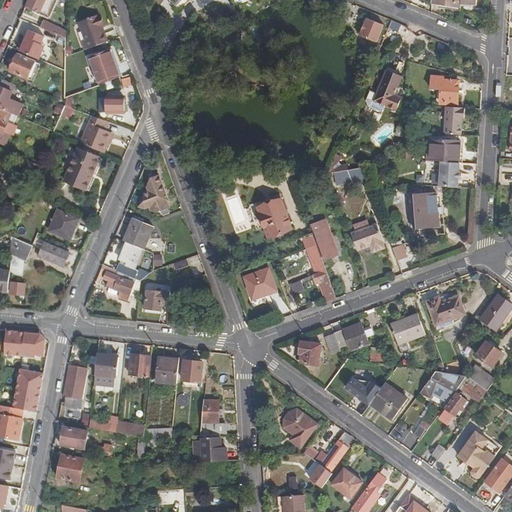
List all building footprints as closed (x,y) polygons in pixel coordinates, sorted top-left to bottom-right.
[(41,11),(45,0),(27,0),(25,5),(41,11)] [(102,33),(99,27),(101,27),(96,15),(77,22),(85,41),(81,42),(84,50),(106,41),(103,33),(102,33)] [(376,42),(383,25),(367,19),(360,35),(376,42)] [(39,28),(66,39),(66,32),(43,22),(42,25),(38,23),(38,26),(40,27),(39,28)] [(66,39),(39,28),(35,38),(66,50),(66,39)] [(117,76),(114,67),(115,66),(109,48),(88,56),(98,83),(117,76)] [(27,79),(35,61),(17,54),(10,71),(27,79)] [(370,91),(365,103),(368,108),(383,114),(386,107),(397,112),(402,99),(394,95),(402,77),(386,70),(376,93),(370,91)] [(457,103),(458,81),(452,80),(452,78),(445,77),(433,76),(432,90),(442,90),(442,102),(457,103)] [(0,108),(11,114),(18,116),(23,105),(9,99),(15,85),(3,80),(0,86),(0,108)] [(121,114),(122,97),(108,96),(107,114),(121,114)] [(70,118),(75,105),(65,101),(64,106),(61,115),(70,118)] [(349,121),(354,107),(350,106),(345,120),(349,121)] [(461,135),(461,118),(463,118),(464,107),(445,106),(444,134),(461,135)] [(0,140),(3,133),(11,114),(0,108),(0,140)] [(106,142),(110,131),(106,129),(109,120),(94,113),(82,143),(104,153),(108,142),(106,142)] [(106,142),(108,142),(111,144),(115,133),(110,131),(106,142)] [(3,133),(0,140),(0,144),(4,146),(9,135),(3,133)] [(441,161),(458,162),(459,151),(456,150),(456,140),(438,139),(438,140),(430,140),(429,161),(441,161)] [(409,148),(406,148),(406,159),(414,160),(414,154),(409,154),(409,148)] [(89,173),(92,175),(99,158),(79,149),(65,181),(83,190),(83,188),(85,189),(89,181),(86,180),(89,173)] [(339,159),(334,158),(327,173),(348,169),(347,163),(340,165),(338,162),(339,159)] [(458,179),(458,172),(459,162),(458,162),(441,161),(440,187),(457,188),(458,179)] [(32,182),(36,172),(31,170),(32,167),(25,164),(21,174),(28,176),(27,180),(32,182)] [(352,187),(364,184),(361,168),(349,171),(352,187)] [(156,213),(169,208),(166,201),(165,201),(163,194),(165,193),(158,176),(150,179),(146,187),(148,192),(143,194),(138,207),(144,209),(149,207),(150,211),(156,213)] [(439,218),(437,187),(409,189),(411,220),(439,218)] [(240,194),(225,199),(235,234),(251,229),(240,194)] [(275,235),(290,230),(292,229),(281,198),(257,207),(268,238),(275,235)] [(17,215),(20,208),(10,203),(6,211),(17,215)] [(69,238),(77,218),(58,210),(49,230),(69,238)] [(127,243),(143,250),(153,227),(132,219),(123,241),(127,243)] [(384,241),(377,223),(352,233),(358,250),(371,245),(373,252),(385,247),(383,241),(384,241)] [(338,254),(334,242),(330,244),(328,236),(325,237),(322,229),(314,232),(324,259),(338,254)] [(290,230),(275,235),(277,240),(291,235),(290,230)] [(308,249),(317,246),(313,233),(301,238),(302,241),(305,240),(308,249)] [(24,261),(31,245),(11,236),(11,256),(23,261),(24,261)] [(62,266),(68,252),(44,242),(38,256),(62,266)] [(143,250),(127,243),(120,260),(127,263),(126,266),(123,274),(139,280),(142,273),(135,270),(143,250)] [(407,257),(403,244),(393,247),(398,260),(407,257)] [(327,302),(336,298),(317,246),(308,249),(304,251),(307,259),(311,258),(327,302)] [(163,267),(165,257),(156,255),(154,265),(163,267)] [(10,271),(10,275),(22,276),(23,261),(11,256),(10,271)] [(187,260),(178,263),(173,265),(175,272),(190,267),(187,260)] [(128,294),(132,282),(115,278),(116,275),(114,274),(115,271),(108,268),(104,278),(113,283),(112,289),(128,294)] [(254,299),(278,290),(270,269),(246,278),(254,299)] [(10,275),(10,271),(0,270),(0,291),(8,292),(10,275)] [(294,294),(306,290),(302,280),(291,284),(294,294)] [(23,296),(25,284),(12,282),(10,294),(23,296)] [(144,308),(160,310),(161,303),(169,304),(171,290),(161,289),(161,293),(147,291),(144,308)] [(496,330),(511,307),(511,305),(498,295),(481,320),(496,330)] [(436,325),(451,320),(465,315),(458,297),(441,303),(439,298),(428,302),(436,325)] [(405,319),(398,322),(390,325),(398,345),(406,342),(423,335),(416,315),(405,319)] [(416,315),(423,335),(425,335),(417,315),(416,315)] [(335,333),(340,349),(342,354),(369,344),(361,323),(335,333)] [(40,334),(24,332),(5,330),(3,352),(35,356),(35,354),(43,355),(45,339),(40,334)] [(340,349),(335,333),(326,337),(331,352),(340,349)] [(319,365),(322,344),(301,341),(300,351),(303,351),(301,363),(319,365)] [(409,349),(406,342),(398,345),(400,352),(409,349)] [(493,366),(502,353),(486,342),(477,354),(493,366)] [(384,362),(385,356),(370,354),(370,360),(384,362)] [(148,376),(150,356),(131,355),(129,374),(148,376)] [(116,378),(119,358),(97,356),(95,376),(116,378)] [(177,384),(180,360),(159,358),(156,381),(177,384)] [(200,382),(202,362),(185,360),(183,381),(200,382)] [(487,389),(495,378),(475,364),(467,375),(487,389)] [(81,399),(87,369),(70,366),(64,396),(66,396),(64,406),(78,408),(80,399),(81,399)] [(36,412),(39,393),(43,374),(19,368),(11,407),(24,410),(36,412)] [(458,387),(467,376),(445,373),(436,371),(422,390),(430,396),(439,385),(453,395),(458,387)] [(468,385),(472,379),(467,376),(458,387),(462,390),(466,384),(468,385)] [(466,384),(462,390),(479,402),(487,391),(472,379),(468,385),(466,384)] [(387,411),(384,414),(393,420),(408,399),(385,383),(373,401),(387,411)] [(446,410),(454,416),(465,400),(457,395),(446,410)] [(217,422),(218,401),(207,400),(208,423),(217,422)] [(387,411),(373,401),(370,404),(384,414),(387,411)] [(103,415),(104,403),(94,402),(93,413),(103,415)] [(24,410),(11,407),(0,404),(0,435),(17,439),(24,410)] [(290,441),(299,449),(317,425),(297,410),(289,414),(283,421),(283,429),(289,433),(292,429),(297,432),(293,436),(290,441)] [(447,425),(454,416),(446,410),(439,419),(447,425)] [(229,432),(229,426),(214,427),(214,429),(207,429),(207,431),(202,431),(202,434),(229,432)] [(84,449),(86,437),(76,435),(77,430),(64,427),(60,445),(84,449)] [(418,442),(425,432),(419,428),(411,437),(418,442)] [(171,437),(172,430),(145,431),(144,438),(146,439),(171,437)] [(500,449),(476,431),(458,455),(474,467),(471,471),(471,474),(476,478),(479,477),(500,449)] [(339,440),(349,447),(354,440),(344,433),(339,440)] [(200,440),(201,461),(225,460),(224,447),(219,447),(219,437),(217,437),(217,434),(200,435),(199,435),(200,440)] [(201,461),(200,440),(192,441),(193,462),(201,461)] [(326,479),(349,447),(339,440),(316,472),(326,479)] [(438,459),(445,449),(440,445),(432,455),(438,459)] [(109,457),(111,449),(100,447),(98,455),(109,457)] [(315,460),(319,454),(310,448),(306,454),(315,460)] [(0,478),(9,480),(15,452),(0,449),(0,478)] [(79,484),(84,460),(62,456),(57,479),(79,484)] [(500,491),(511,475),(511,465),(504,459),(487,482),(500,491)] [(351,499),(362,483),(344,470),(332,485),(351,499)] [(322,484),(326,479),(316,472),(312,477),(322,484)] [(386,479),(378,473),(355,504),(366,511),(367,511),(387,485),(384,483),(386,479)] [(298,488),(299,477),(291,476),(289,487),(298,488)] [(0,509),(11,510),(14,486),(0,484),(0,509)] [(305,511),(304,495),(284,496),(284,511),(305,511)]
